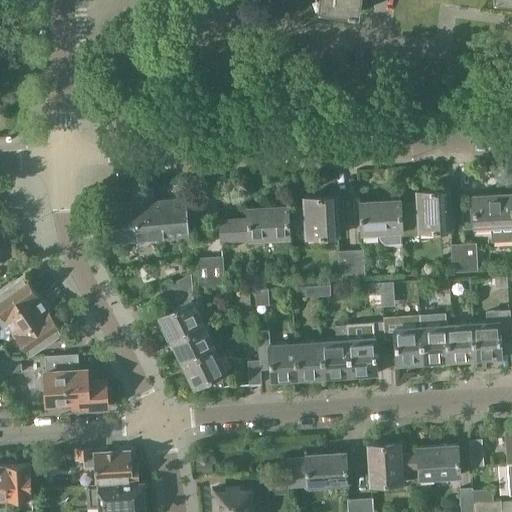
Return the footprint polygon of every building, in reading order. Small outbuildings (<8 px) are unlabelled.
[(360,12),(361,0),(319,0),(319,6),(360,12)] [(119,196),(118,186),(108,187),(109,197),(119,196)] [(133,201),(110,202),(114,243),(136,241),(139,245),(148,244),(152,240),(188,237),(187,223),(185,197),(154,199),(153,186),(132,188),(133,201)] [(400,203),(399,203),(400,218),(418,217),(419,230),(451,229),(449,188),(417,189),(417,202),(412,202),(400,203)] [(473,207),(462,207),(463,226),(474,226),(474,227),(492,226),(494,225),(495,239),(511,237),(511,191),(489,193),(472,194),(473,207)] [(305,208),(288,209),(289,225),(306,224),(306,234),(339,233),(336,194),(325,194),(304,196),(305,208)] [(400,198),(360,200),(362,232),(379,231),(379,234),(380,237),(380,239),(382,240),(383,242),(385,243),(387,244),(389,244),(390,244),(402,244),(402,243),(401,231),(400,218),(399,203),(400,203),(400,198)] [(232,219),(220,219),(221,240),(275,237),(290,236),(289,225),(288,209),(288,204),(249,206),(247,206),(248,218),(232,219)] [(477,242),(463,243),(465,272),(479,271),(477,242)] [(463,243),(452,244),(454,272),(465,272),(463,243)] [(340,250),(339,250),(340,279),(352,278),(351,249),(340,250)] [(351,249),(352,278),(365,277),(363,249),(351,249)] [(191,274),(191,286),(192,286),(193,285),(199,284),(199,285),(225,284),(223,256),(209,256),(197,257),(198,266),(191,267),(191,274)] [(15,279),(0,288),(0,312),(2,316),(37,292),(27,277),(24,272),(15,279)] [(191,274),(162,289),(166,296),(182,286),(191,286),(191,274)] [(495,287),(507,286),(506,274),(495,275),(495,287)] [(439,291),(449,290),(448,277),(438,278),(439,291)] [(393,280),(380,281),(382,304),(394,304),(393,280)] [(382,304),(380,281),(368,282),(369,305),(382,304)] [(317,285),(318,296),(330,295),(329,284),(317,285)] [(305,296),(318,296),(317,285),(304,286),(305,296)] [(172,308),(158,315),(158,316),(169,338),(173,337),(202,322),(193,303),(192,286),(191,286),(182,286),(166,296),(172,308)] [(256,305),(270,304),(269,288),(254,289),(256,305)] [(450,303),(449,290),(439,291),(440,304),(450,303)] [(2,316),(0,318),(0,319),(3,324),(7,322),(15,334),(50,310),(49,309),(50,305),(46,300),(42,299),(37,292),(2,316)] [(238,292),(239,305),(252,304),(251,292),(238,292)] [(252,304),(239,305),(240,317),(252,317),(252,304)] [(487,321),(472,322),(474,358),(475,359),(476,359),(500,357),(502,357),(501,350),(501,344),(510,343),(511,343),(510,319),(509,309),(486,311),(487,321)] [(50,310),(15,334),(29,354),(54,336),(63,330),(60,325),(50,310)] [(349,338),(348,338),(350,372),(350,375),(351,375),(376,373),(377,373),(374,335),(373,321),(362,322),(363,337),(349,338)] [(385,335),(384,321),(373,321),(374,335),(385,335)] [(173,337),(169,338),(169,339),(170,340),(181,362),(184,360),(214,347),(202,322),(173,337)] [(472,322),(446,323),(449,359),(448,361),(450,360),(475,359),(474,358),(472,322)] [(446,323),(420,325),(422,361),(422,362),(423,362),(448,361),(449,359),(446,323)] [(336,339),(321,340),(324,376),(324,377),(325,377),(350,375),(350,372),(348,338),(349,338),(349,333),(348,333),(347,333),(347,324),(335,325),(336,339)] [(420,325),(394,326),(396,364),(398,364),(422,362),(422,361),(420,325)] [(269,329),(258,329),(260,359),(261,368),(270,368),(271,380),(273,380),(297,379),(297,377),(295,341),(270,343),(269,329)] [(321,340),(295,341),(297,377),(297,379),(299,379),(323,377),(324,377),(324,376),(321,340)] [(0,345),(0,358),(11,357),(2,344),(0,345)] [(184,360),(181,362),(181,363),(192,386),(193,387),(206,380),(209,386),(223,385),(218,375),(227,371),(214,347),(184,360)] [(38,377),(37,381),(38,386),(41,388),(45,389),(46,402),(73,400),(73,408),(107,406),(107,401),(111,401),(110,388),(106,388),(105,379),(87,380),(87,368),(79,368),(78,353),(45,355),(46,370),(45,370),(45,373),(41,374),(38,377)] [(259,359),(248,360),(249,384),(251,384),(251,383),(258,382),(259,382),(260,382),(260,383),(261,383),(261,368),(260,359),(259,359)] [(470,466),(483,465),(481,438),(468,439),(470,466)] [(417,453),(400,454),(399,441),(367,443),(370,484),(402,482),(401,468),(418,467),(417,453)] [(416,445),(417,453),(418,467),(419,478),(460,476),(457,443),(416,445)] [(90,447),(76,448),(76,458),(90,458),(90,452),(90,447)] [(129,449),(95,452),(97,481),(138,479),(137,463),(130,463),(129,449)] [(307,486),(347,483),(345,450),(304,453),(305,456),(286,457),(288,474),(289,486),(307,485),(307,486)] [(8,463),(6,463),(7,498),(32,496),(30,462),(18,462),(16,459),(10,460),(8,463)] [(36,487),(49,486),(48,461),(35,461),(36,487)] [(212,462),(195,464),(197,474),(213,472),(212,462)] [(287,477),(267,477),(267,493),(288,492),(287,477)] [(135,482),(88,485),(89,506),(99,505),(99,511),(146,511),(144,481),(135,482)] [(260,511),(260,485),(217,486),(215,489),(214,511),(260,511)] [(472,511),(472,503),(471,489),(471,487),(459,488),(460,511),(472,511)] [(494,501),(493,500),(493,488),(471,489),(472,503),(494,501)] [(373,511),(372,497),(360,498),(361,511),(373,511)] [(347,511),(361,511),(360,498),(347,498),(347,511)] [(472,503),(472,511),(501,511),(501,499),(500,499),(500,500),(493,500),(494,501),(472,503)]
